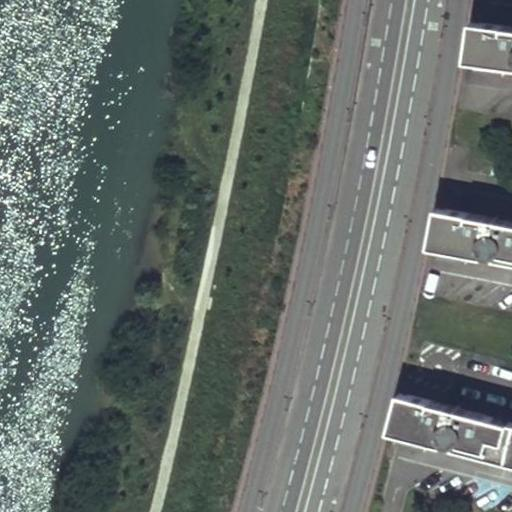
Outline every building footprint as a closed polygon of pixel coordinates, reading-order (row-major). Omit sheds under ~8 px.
[(296,0),(294,58),(307,58),(309,0),(296,0)] [(511,29),(472,24),(467,63),(511,69),(511,29)] [(511,221),(437,207),(430,245),(511,261),(511,221)] [(218,347),(217,363),(238,364),(239,348),(218,347)] [(511,423),(399,394),(389,433),(511,463),(511,423)]
